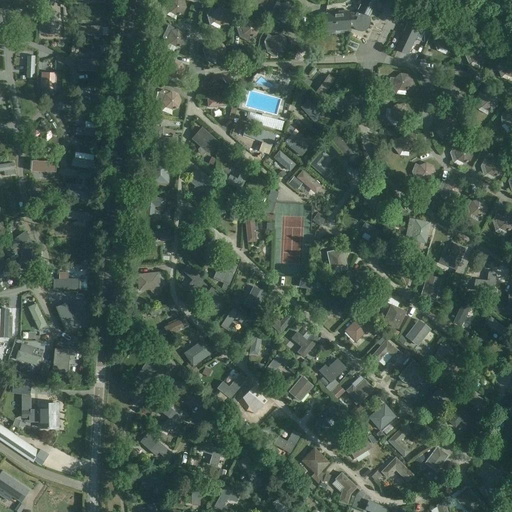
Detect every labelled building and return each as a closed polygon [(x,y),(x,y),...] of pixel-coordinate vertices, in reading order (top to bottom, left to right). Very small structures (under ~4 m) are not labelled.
[(186,8),(184,1),(181,0),(165,0),(163,5),(166,15),(170,12),(176,15),(183,13),(186,8)] [(362,0),(357,11),(364,14),(370,17),(377,0),(362,0)] [(281,4),(277,1),(273,9),(275,20),(280,16),(286,19),(292,18),(295,12),(294,6),(288,2),(281,4)] [(230,17),(228,11),(222,8),(215,10),(211,7),(207,15),(210,26),(216,23),(220,25),(226,23),(230,17)] [(364,14),(357,11),(355,16),(357,17),(356,20),(349,20),(349,11),(338,12),(338,13),(325,14),(327,31),(350,29),(350,27),(363,26),(363,23),(360,22),(364,14)] [(55,34),(56,13),(44,13),(43,33),(55,34)] [(240,19),(236,27),(239,37),(248,42),(249,37),(256,35),(259,29),(257,23),(251,20),(245,22),(240,19)] [(421,28),(410,23),(397,49),(409,54),(421,28)] [(77,27),(77,35),(101,35),(101,27),(90,27),(77,27)] [(178,29),(171,31),(167,29),(163,37),(166,47),(170,43),(176,46),(182,45),(185,39),(183,32),(178,29)] [(434,41),(438,51),(442,47),(448,50),(454,48),(457,42),(454,36),(448,33),(442,35),(437,33),(434,41)] [(273,37),(268,34),(264,42),(267,52),(271,49),(277,52),(283,50),(287,44),(285,38),(279,35),(273,37)] [(207,42),(203,50),(206,60),(210,56),(216,59),(222,57),(225,52),(223,45),(218,42),(211,44),(207,42)] [(466,56),(470,66),(474,62),(480,64),(486,62),(489,56),(486,50),(480,47),(474,50),(469,48),(466,56)] [(35,56),(27,55),(27,79),(35,79),(35,56)] [(498,68),(502,78),(506,74),(511,77),(511,76),(511,59),(506,62),(501,60),(498,68)] [(107,61),(81,61),(81,71),(107,71),(107,61)] [(161,70),(166,80),(170,76),(176,78),(182,75),(184,69),(181,63),(175,61),(169,64),(164,62),(161,70)] [(39,73),(39,88),(52,89),(53,73),(39,73)] [(412,80),(408,75),(401,74),(396,78),(391,78),(390,86),(396,95),(399,90),(406,91),(411,86),(412,80)] [(322,97),(335,79),(328,75),(315,93),(322,97)] [(460,89),(456,84),(450,82),(444,86),(443,92),(439,94),(443,102),(453,104),(453,99),(458,96),(460,89)] [(165,95),(161,93),(157,92),(155,100),(157,101),(162,111),(166,107),(172,109),(178,107),(180,101),(178,95),(172,92),(165,95)] [(495,108),(498,103),(496,96),(491,93),(484,95),(480,93),(476,100),(479,110),(483,107),(489,110),(495,108)] [(350,94),(335,108),(341,113),(355,99),(350,94)] [(208,107),(232,105),(232,97),(208,99),(208,107)] [(320,118),(306,102),(300,107),(314,123),(320,118)] [(408,111),(404,106),(397,105),(392,109),(387,108),(386,117),(393,126),(395,121),(402,121),(407,117),(408,111)] [(511,128),(511,112),(511,113),(510,113),(507,110),(501,116),(502,126),(506,124),(511,129),(511,128)] [(249,112),(246,121),(281,131),(284,122),(249,112)] [(164,120),(173,123),(175,118),(166,115),(164,120)] [(436,121),(435,132),(440,130),(445,135),(451,136),(456,132),(457,125),(452,120),(446,120),(442,116),(436,121)] [(296,126),(291,121),(285,127),(291,132),(296,126)] [(96,128),(76,127),(76,136),(95,136),(96,128)] [(153,146),(176,148),(176,138),(162,137),(163,128),(154,127),(153,146)] [(207,153),(218,142),(202,127),(191,139),(200,147),(197,149),(198,152),(201,155),(204,154),(206,152),(207,153)] [(253,142),(264,146),(265,143),(271,146),(274,138),(252,129),(251,131),(248,130),(247,131),(246,131),(243,138),(247,140),(247,141),(252,144),(253,142)] [(300,156),(305,150),(295,142),(301,135),(295,130),(284,143),(300,156)] [(42,131),(41,148),(56,149),(57,139),(50,138),(50,132),(42,131)] [(400,139),(394,138),(393,147),(400,156),(403,151),(409,151),(415,147),(415,141),(411,136),(405,135),(400,139)] [(332,141),(348,159),(354,154),(338,136),(332,141)] [(473,155),(471,148),(465,146),(459,147),(454,145),(450,153),(454,163),(458,160),(464,163),(470,161),(473,155)] [(309,165),(326,178),(331,172),(322,164),(328,156),(322,150),(309,165)] [(295,165),(279,151),(273,158),(289,171),(295,165)] [(73,159),(72,166),(94,168),(94,161),(73,159)] [(485,159),(481,166),(484,177),(489,173),(494,176),(501,174),(504,169),(502,162),(496,159),(490,161),(485,159)] [(56,162),(33,161),(32,172),(55,173),(56,162)] [(152,184),(168,183),(168,162),(151,163),(152,184)] [(13,163),(0,165),(0,171),(4,171),(5,176),(15,174),(13,163)] [(421,166),(416,164),(412,172),(416,182),(420,178),(426,180),(433,178),(435,172),(433,166),(427,163),(421,166)] [(226,182),(240,190),(251,171),(244,167),(237,179),(230,175),(226,182)] [(205,194),(214,182),(198,169),(188,181),(189,181),(188,183),(187,184),(187,186),(189,187),(191,187),(199,193),(201,191),(205,194)] [(85,173),(66,170),(66,177),(84,179),(85,173)] [(296,178),(316,194),(322,187),(302,170),(296,178)] [(217,176),(221,181),(227,177),(224,171),(217,176)] [(302,184),(294,177),(288,183),(297,190),(302,184)] [(442,182),(439,190),(443,200),(447,196),(453,198),(459,196),(462,190),(459,184),(453,181),(447,184),(442,182)] [(228,194),(223,189),(218,195),(223,199),(228,194)] [(256,209),(272,213),(278,192),(270,190),(267,203),(258,201),(256,209)] [(88,192),(70,191),(70,198),(88,200),(88,192)] [(377,192),(364,199),(375,219),(388,212),(377,192)] [(35,207),(44,208),(45,194),(36,193),(35,207)] [(144,220),(153,221),(154,207),(165,208),(166,198),(146,197),(144,220)] [(479,216),(485,214),(488,209),(485,202),(479,199),(473,202),(468,199),(465,207),(468,218),(469,217),(478,222),(479,216)] [(229,220),(237,221),(239,204),(218,201),(218,210),(230,211),(229,220)] [(89,213),(67,211),(66,220),(88,222),(89,213)] [(497,213),(493,221),(496,231),(500,228),(506,231),(511,228),(511,215),(508,214),(501,216),(497,213)] [(247,243),(256,242),(253,217),(245,217),(247,243)] [(427,244),(431,222),(410,218),(406,237),(411,238),(411,240),(416,241),(415,248),(419,249),(421,242),(427,244)] [(211,240),(194,221),(187,227),(204,246),(211,240)] [(374,248),(383,234),(366,223),(361,230),(372,237),(367,244),(374,248)] [(170,230),(147,232),(148,242),(171,239),(170,230)] [(24,232),(5,246),(9,253),(10,252),(12,255),(17,252),(33,243),(24,232)] [(389,243),(386,264),(394,266),(395,258),(395,257),(396,252),(404,253),(405,246),(397,245),(396,244),(389,243)] [(56,244),(55,255),(79,255),(79,245),(56,244)] [(457,270),(466,249),(455,244),(449,257),(443,254),(439,263),(457,270)] [(204,248),(199,252),(205,259),(210,255),(204,248)] [(331,273),(347,269),(342,250),(327,253),(331,273)] [(38,268),(39,258),(35,257),(36,252),(22,251),(21,267),(38,268)] [(221,289),(225,291),(228,285),(237,265),(229,262),(224,274),(216,270),(213,279),(223,283),(221,289)] [(187,287),(192,292),(203,280),(188,266),(183,272),(192,280),(187,287)] [(474,291),(494,294),(497,272),(489,271),(488,281),(476,279),(474,291)] [(53,289),(78,290),(78,281),(67,281),(67,272),(59,272),(59,279),(53,279),(53,289)] [(159,292),(160,289),(159,272),(137,274),(138,291),(150,290),(152,293),(154,294),(157,294),(159,292)] [(428,275),(422,295),(436,299),(442,280),(428,275)] [(299,287),(323,291),(324,283),(300,279),(299,287)] [(361,298),(365,291),(357,286),(358,285),(350,281),(346,289),(361,298)] [(335,288),(328,284),(325,289),(331,293),(335,288)] [(253,288),(244,305),(257,311),(265,294),(253,288)] [(199,305),(205,309),(212,299),(219,304),(223,298),(211,289),(199,305)] [(237,295),(231,300),(236,306),(242,301),(237,295)] [(344,302),(336,295),(323,309),(329,315),(337,308),(345,315),(351,309),(348,307),(351,304),(346,299),(344,302)] [(483,302),(492,307),(496,301),(486,296),(483,302)] [(462,326),(472,304),(464,301),(454,323),(462,326)] [(503,307),(499,303),(494,310),(499,314),(503,307)] [(47,327),(36,304),(27,308),(38,331),(47,327)] [(69,313),(66,304),(56,308),(67,333),(76,329),(74,324),(73,322),(81,319),(77,309),(69,313)] [(382,322),(398,330),(406,312),(391,305),(382,322)] [(7,318),(7,310),(0,309),(0,334),(6,335),(7,326),(10,326),(11,318),(7,318)] [(221,326),(227,330),(234,319),(241,324),(245,317),(232,309),(221,326)] [(268,324),(280,334),(294,318),(287,312),(279,322),(274,317),(268,324)] [(365,314),(363,316),(370,323),(372,321),(365,314)] [(185,328),(189,326),(184,315),(168,323),(168,325),(164,327),(162,328),(161,326),(153,330),(154,333),(157,340),(165,337),(185,328)] [(253,319),(248,316),(245,322),(249,325),(253,319)] [(355,342),(370,328),(359,317),(345,331),(355,342)] [(491,317),(486,324),(506,339),(511,332),(491,317)] [(418,320),(405,336),(417,346),(431,330),(418,320)] [(378,328),(374,332),(379,338),(383,334),(378,328)] [(254,330),(250,354),(258,355),(262,331),(254,330)] [(297,352),(304,358),(319,339),(313,333),(307,340),(297,332),(291,339),(301,347),(297,352)] [(489,337),(481,334),(478,341),(485,344),(489,337)] [(401,335),(397,340),(403,344),(407,339),(401,335)] [(395,360),(401,354),(386,341),(372,356),(378,362),(386,352),(395,360)] [(184,354),(194,366),(192,368),(195,373),(193,374),(196,377),(199,375),(197,372),(203,368),(199,361),(209,354),(201,342),(184,354)] [(15,359),(39,367),(41,358),(32,355),(34,348),(22,344),(19,351),(18,351),(15,359)] [(430,364),(451,374),(455,367),(442,360),(448,348),(440,344),(430,364)] [(403,348),(399,351),(409,360),(412,356),(403,348)] [(425,365),(432,354),(423,348),(416,359),(425,365)] [(68,373),(70,350),(54,349),(52,371),(68,373)] [(287,368),(292,362),(279,352),(267,368),(273,373),(281,363),(287,368)] [(325,365),(319,371),(330,383),(329,383),(323,377),(319,380),(325,387),(325,388),(329,392),(338,384),(334,379),(345,369),(336,360),(327,368),(325,365)] [(421,380),(427,374),(412,361),(398,377),(405,383),(413,373),(421,380)] [(166,376),(146,362),(138,373),(158,387),(166,376)] [(428,374),(424,379),(428,383),(433,378),(428,374)] [(245,380),(239,375),(229,387),(222,382),(217,388),(230,399),(245,380)] [(459,395),(477,406),(481,399),(470,393),(478,381),(471,376),(459,395)] [(302,377),(289,392),(300,402),(300,401),(305,405),(315,393),(311,389),(313,387),(302,377)] [(445,406),(451,399),(438,388),(443,383),(438,379),(433,385),(438,389),(423,404),(430,410),(438,400),(445,406)] [(353,385),(346,392),(358,404),(372,390),(363,380),(355,388),(353,385)] [(14,393),(29,395),(30,395),(31,384),(13,382),(12,393),(14,393)] [(339,385),(331,393),(337,399),(345,392),(339,385)] [(267,401),(253,387),(244,396),(258,410),(267,401)] [(184,418),(165,403),(160,411),(169,418),(164,424),(174,431),(184,418)] [(58,404),(39,404),(39,421),(41,421),(41,427),(47,427),(47,428),(50,428),(50,427),(56,427),(56,412),(58,412),(58,404)] [(358,404),(350,412),(354,416),(362,408),(358,404)] [(384,404),(368,417),(379,431),(396,417),(384,404)] [(341,406),(337,409),(346,419),(349,416),(341,406)] [(344,421),(332,407),(315,420),(320,427),(331,418),(338,426),(344,421)] [(470,428),(475,422),(459,409),(449,422),(455,427),(460,421),(470,428)] [(31,410),(21,410),(21,418),(31,418),(31,410)] [(31,417),(32,422),(23,422),(23,427),(32,426),(31,424),(39,423),(39,417),(31,417)] [(359,421),(351,427),(356,433),(363,428),(359,421)] [(406,424),(401,429),(406,434),(411,429),(406,424)] [(500,437),(511,443),(511,426),(507,424),(500,437)] [(0,425),(0,439),(32,461),(39,452),(0,425)] [(270,427),(261,430),(263,436),(272,433),(270,427)] [(399,441),(406,434),(401,429),(401,428),(388,441),(390,443),(404,457),(410,451),(399,441)] [(278,437),(274,444),(290,453),(300,435),(293,431),(287,442),(278,437)] [(384,436),(380,431),(375,434),(379,439),(384,436)] [(172,452),(149,432),(140,442),(156,455),(158,453),(165,459),(172,452)] [(371,448),(364,435),(347,446),(354,458),(371,448)] [(372,445),(377,441),(370,435),(367,437),(372,445)] [(223,449),(203,443),(200,452),(220,459),(223,449)] [(437,447),(425,463),(436,472),(448,455),(437,447)] [(317,476),(330,463),(314,448),(301,461),(317,476)] [(254,452),(249,455),(253,461),(258,458),(254,452)] [(425,459),(422,455),(414,460),(417,464),(425,459)] [(395,458),(381,472),(387,478),(395,470),(407,481),(412,475),(395,458)] [(490,476),(485,483),(492,488),(502,474),(485,463),(480,469),(490,476)] [(377,471),(371,477),(375,481),(381,475),(377,471)] [(21,501),(29,490),(2,472),(0,474),(0,494),(5,498),(4,499),(9,502),(13,498),(21,503),(21,501)] [(348,504),(350,494),(357,487),(341,472),(335,479),(343,487),(342,489),(338,502),(348,504)] [(173,477),(140,474),(139,483),(154,484),(154,487),(160,487),(160,485),(172,486),(173,477)] [(399,493),(405,487),(397,480),(391,486),(399,493)] [(320,481),(319,484),(318,486),(325,489),(327,484),(322,482),(320,481)] [(191,482),(191,505),(199,505),(199,494),(209,494),(209,483),(191,482)] [(467,487),(455,498),(467,511),(469,511),(480,502),(467,487)] [(224,488),(214,506),(221,510),(227,499),(235,503),(239,496),(224,488)] [(370,511),(382,511),(383,511),(365,496),(359,502),(370,511)] [(272,504),(275,511),(284,511),(282,507),(288,504),(285,497),(272,504)] [(15,510),(17,511),(21,511),(25,507),(24,506),(20,503),(15,510)] [(447,511),(444,503),(437,506),(438,511),(447,511)]
